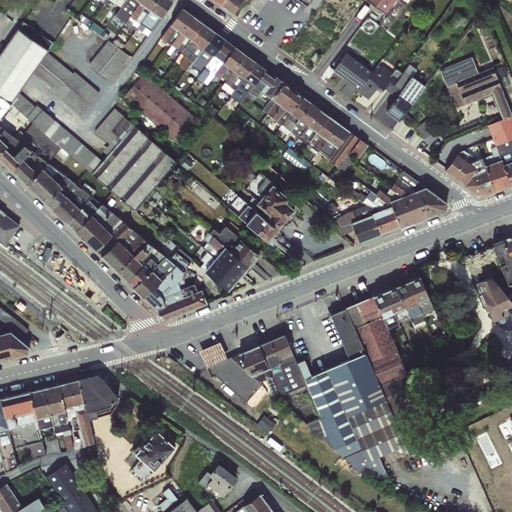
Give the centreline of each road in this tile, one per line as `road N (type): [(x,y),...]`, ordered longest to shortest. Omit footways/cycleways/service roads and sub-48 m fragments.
road 1 (residential): [(485,214),(194,0)]
road 2 (secondary): [(155,340),(485,214)]
road 3 (residential): [(155,340),(0,181)]
road 4 (secondary): [(0,378),(155,340)]
